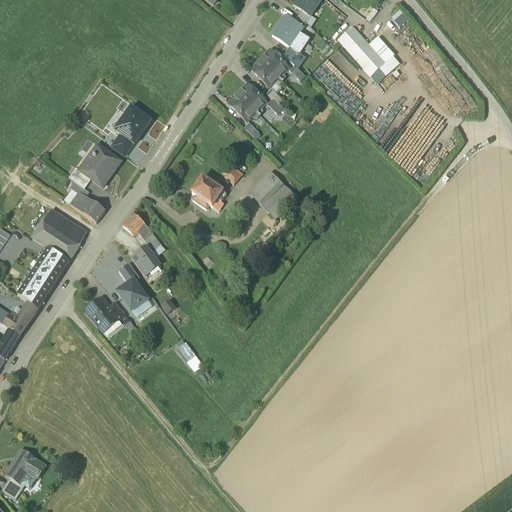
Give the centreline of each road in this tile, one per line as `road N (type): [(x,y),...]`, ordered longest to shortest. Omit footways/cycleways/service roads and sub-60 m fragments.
road 1 (track): [(498,109),(210,476),(58,302)]
road 2 (unclassified): [(262,0),(58,302),(0,405)]
